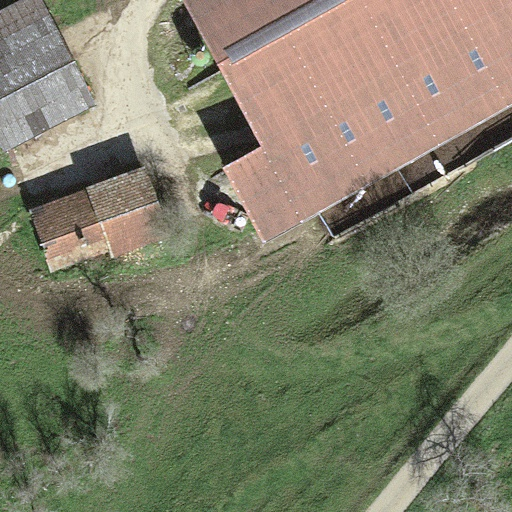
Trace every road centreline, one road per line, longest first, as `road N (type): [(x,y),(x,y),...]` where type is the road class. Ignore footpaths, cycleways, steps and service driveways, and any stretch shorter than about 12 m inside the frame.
road 1 (track): [(0,183),(50,183),(139,137),(120,53),(138,0)]
road 2 (unclassified): [(511,338),(366,511)]
